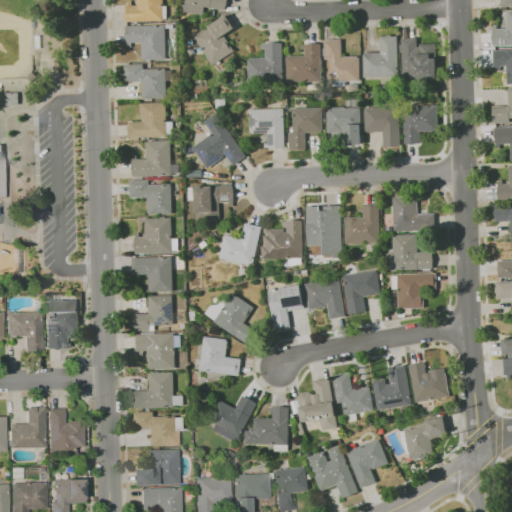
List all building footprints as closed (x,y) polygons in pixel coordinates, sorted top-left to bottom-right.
[(125,22),(125,6),(128,5),(128,1),(132,1),(132,5),(138,5),(137,0),(163,0),(164,5),(168,5),(168,19),(164,19),(164,20),(125,22)] [(227,0),(226,10),(206,7),(204,15),(185,11),(183,4),(183,0),(227,0)] [(511,45),(493,46),(493,25),(497,25),(497,29),(507,28),(506,11),(511,10),(511,45)] [(226,14),(235,28),(224,35),(234,50),(211,65),(200,48),(197,51),(190,41),(194,39),(192,37),(226,14)] [(166,25),(166,59),(142,60),(142,43),(132,43),(132,47),(129,47),(128,46),(128,45),(127,44),(127,25),(166,25)] [(364,77),(364,54),(381,53),(381,36),(387,36),(387,35),(392,34),(392,36),(398,36),(399,76),(364,77)] [(402,38),(418,37),(418,46),(420,46),(420,43),(437,43),(438,80),(403,81),(402,51),(400,51),(400,44),(402,44),(402,38)] [(325,40),(342,39),(342,45),(343,45),(344,49),(342,49),(343,56),(360,56),(361,80),(331,81),(330,59),(325,59),(325,40)] [(283,42),(284,81),(249,82),(248,59),(250,59),(250,58),(266,57),(266,47),(262,48),(262,43),(283,42)] [(321,43),(322,81),(288,82),(287,55),(305,55),(305,48),(301,49),(300,44),(321,43)] [(496,49),(511,49),(511,83),(507,83),(507,65),(496,65),(496,49)] [(125,64),(144,64),(144,69),(166,68),(166,98),(142,98),(142,81),(125,82),(125,64)] [(508,88),(511,87),(511,117),(509,118),(509,123),(493,124),(492,106),(508,105),(508,88)] [(216,99),(226,98),(227,108),(216,108),(216,99)] [(166,101),(167,137),(128,138),(128,122),(142,121),(142,119),(141,119),(141,102),(166,101)] [(439,105),(439,131),(421,132),(421,144),(406,144),(404,106),(439,105)] [(362,143),(345,144),(344,132),(328,132),(327,107),(346,106),(346,108),(361,107),(362,143)] [(365,107),(400,106),(401,146),(384,147),(384,131),(366,132),(365,107)] [(323,107),(324,132),(307,132),(307,148),(290,149),(289,132),(294,132),(293,108),(323,107)] [(250,109),(285,108),(286,147),(269,148),(269,147),(264,147),(264,143),(268,143),(268,132),(250,133),(250,109)] [(216,113),(247,156),(234,165),(226,155),(207,168),(193,147),(213,133),(205,121),(216,113)] [(495,127),(511,126),(511,160),(510,144),(495,144),(495,127)] [(171,140),(172,175),(133,176),(133,159),(133,154),(137,154),(137,159),(147,159),(147,141),(171,140)] [(510,165),(511,165),(511,199),(499,200),(498,181),(503,180),(503,183),(510,183),(510,165)] [(188,177),(188,170),(203,171),(203,178),(188,177)] [(130,180),(150,180),(150,184),(172,184),(172,214),(148,214),(148,196),(130,197),(130,180)] [(233,185),(234,206),(230,206),(230,202),(220,203),(220,219),(196,221),(194,187),(233,185)] [(394,197),(417,196),(418,213),(435,213),(435,230),(394,231),(394,197)] [(307,204),(312,203),(319,203),(323,203),(324,220),(342,220),(343,244),(313,245),(312,223),(307,223),(307,204)] [(346,243),(345,217),(364,216),(364,211),(360,211),(360,207),(364,207),(364,203),(380,203),(381,242),(346,243)] [(511,203),(511,237),(511,238),(511,221),(494,221),(494,204),(511,203)] [(172,218),(172,253),(136,254),(135,233),(139,233),(139,237),(146,237),(146,218),(172,218)] [(263,258),(263,246),(265,246),(264,235),(269,235),(268,229),(285,229),(285,232),(287,232),(287,225),(283,225),(282,220),(303,219),(304,257),(263,258)] [(263,227),(254,266),(221,258),(226,235),(242,238),(246,223),(263,227)] [(433,269),(389,270),(388,253),(394,253),(393,235),(418,234),(418,252),(433,252),(433,269)] [(173,256),(173,291),(149,291),(149,275),(133,275),(132,257),(173,256)] [(511,277),(499,277),(499,261),(511,261),(511,277)] [(378,270),(382,294),(365,297),(367,311),(350,314),(343,275),(378,270)] [(437,272),(437,289),(424,289),(425,308),(413,308),(413,314),(405,315),(405,308),(399,308),(398,288),(392,289),(392,275),(398,275),(398,273),(437,272)] [(306,284),(340,278),(347,316),(331,319),(329,306),(310,309),(306,284)] [(497,281),(511,280),(511,298),(497,298),(497,281)] [(269,289),(302,284),(306,307),(289,310),(291,326),(274,329),(272,314),(273,314),(269,289)] [(214,322),(233,293),(255,307),(245,322),(255,329),(246,343),(214,322)] [(173,295),(173,324),(150,325),(150,331),(133,331),(133,313),(149,313),(148,295),(173,295)] [(66,339),(66,343),(68,343),(68,348),(45,348),(44,300),(78,300),(79,333),(69,333),(71,335),(67,340),(66,339)] [(6,313),(40,312),(41,352),(24,352),(24,336),(7,336),(6,313)] [(175,333),(175,335),(181,335),(181,347),(175,347),(175,369),(150,369),(149,351),(136,351),(136,334),(175,333)] [(200,370),(205,336),(228,339),(226,356),(242,358),(240,376),(200,370)] [(511,354),(502,355),(502,339),(511,338),(511,354)] [(511,357),(503,358),(503,374),(511,374),(511,357)] [(410,365),(431,361),(432,366),(426,367),(428,373),(446,370),(451,396),(416,402),(410,365)] [(406,364),(413,404),(410,404),(410,408),(403,409),(402,406),(393,407),(393,411),(387,412),(386,408),(379,410),(373,380),(386,378),(387,387),(392,386),(389,367),(406,364)] [(174,372),(175,395),(184,395),(184,405),(175,405),(175,407),(135,408),(135,405),(133,403),(133,397),(134,393),(134,391),(150,390),(149,372),(174,372)] [(375,409),(346,415),(343,401),(338,402),(333,375),(339,374),(342,373),(345,373),(350,372),(353,389),(371,386),(375,409)] [(313,394),(317,393),(315,381),(330,378),(339,427),(324,430),(322,418),(303,422),(298,397),(301,392),(309,391),(313,394)] [(257,403),(236,444),(210,431),(214,424),(210,421),(221,400),(236,408),(243,395),(257,403)] [(290,407),(289,451),(275,451),(275,444),(246,444),(246,430),(254,430),(254,418),(273,418),(273,411),(269,411),(269,407),(273,407),(273,406),(290,407)] [(10,447),(9,424),(26,424),(25,408),(43,407),(44,446),(10,447)] [(47,409),(63,408),(64,423),(65,423),(65,421),(82,421),(83,446),(74,447),(74,454),(49,455),(47,409)] [(135,411),(154,411),(154,416),(176,416),(177,446),(153,446),(153,429),(135,429),(135,411)] [(405,428),(427,425),(426,420),(444,417),(448,436),(432,439),(434,453),(410,457),(405,428)] [(362,487),(347,451),(381,438),(390,462),(374,469),(373,467),(372,468),(377,481),(362,487)] [(341,444),(360,492),(344,499),(338,484),(322,491),(308,457),(325,451),(329,460),(332,459),(328,449),(341,444)] [(177,449),(178,484),(139,485),(139,469),(153,469),(153,467),(151,467),(150,449),(177,449)] [(306,466),(310,490),(292,493),(294,509),(277,511),(274,492),(279,492),(276,470),(306,466)] [(232,474),(267,474),(268,499),(250,499),(250,511),(234,511),(234,499),(233,499),(232,474)] [(194,511),(194,478),(229,477),(230,503),(207,503),(207,511),(194,511)] [(54,480),(83,479),(83,503),(67,503),(67,511),(50,511),(50,502),(55,502),(54,480)] [(11,511),(10,484),(45,482),(46,509),(27,510),(27,511),(11,511)] [(179,488),(179,511),(155,511),(155,506),(145,506),(145,510),(141,510),(141,488),(179,488)]
